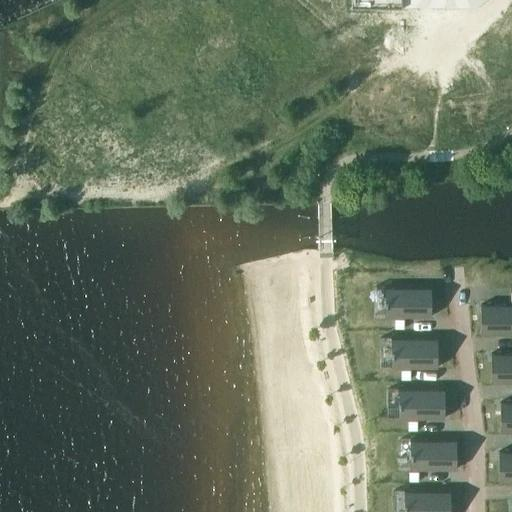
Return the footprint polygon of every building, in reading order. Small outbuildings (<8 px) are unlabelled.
[(386,287),(387,315),(431,315),(431,286),(386,287)] [(511,303),(480,303),(480,332),(511,331),(511,303)] [(396,319),(396,328),(405,328),(405,319),(396,319)] [(393,337),(393,366),(437,366),(437,337),(393,337)] [(511,352),(491,352),(491,381),(511,381),(511,352)] [(402,370),(402,379),(411,379),(411,370),(402,370)] [(400,388),(400,417),(445,417),(444,388),(400,388)] [(511,401),(500,401),(500,430),(511,429),(511,401)] [(408,422),(408,430),(417,430),(417,422),(408,422)] [(412,439),(412,468),(456,468),(456,439),(412,439)] [(511,450),(498,451),(499,480),(511,479),(511,450)] [(410,473),(410,482),(418,482),(418,473),(410,473)] [(406,490),(405,511),(450,511),(450,490),(406,490)]
